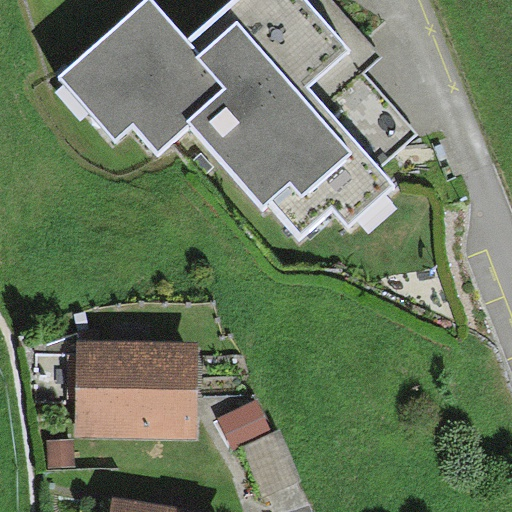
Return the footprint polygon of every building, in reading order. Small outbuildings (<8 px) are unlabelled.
[(149,14),(60,92),(117,157),(135,142),(160,170),(191,143),(265,228),(273,221),(303,256),(335,228),(350,246),(400,203),(377,177),(313,104),(355,69),(294,0),(258,0),(247,10),(189,60),(149,14)] [(313,104),(377,177),(419,141),(365,79),(383,62),(329,0),(237,0),(247,10),(258,0),(294,0),(355,69),(313,104)] [(201,352),(79,349),(77,443),(198,446),(201,352)] [(243,452),(265,502),(302,485),(280,436),(272,439),(257,405),(217,423),(232,457),(243,452)] [(75,444),(47,444),(48,472),(75,471),(75,444)]
